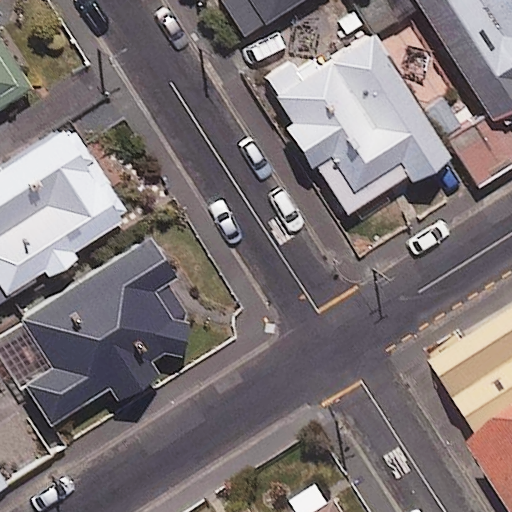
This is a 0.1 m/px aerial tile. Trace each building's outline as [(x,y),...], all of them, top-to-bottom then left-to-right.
[(207,0),(206,1),(231,39),(289,0),(207,0)] [(511,0),(414,0),(489,114),(511,99),(511,0)] [(447,152),(371,29),(331,53),(326,46),(263,85),(343,215),(447,152)] [(0,107),(33,87),(0,34),(0,107)] [(511,160),(511,135),(497,111),(449,140),(475,183),(511,160)] [(126,210),(68,120),(0,163),(0,280),(5,288),(126,210)] [(174,271),(148,232),(0,328),(0,344),(48,419),(107,381),(116,395),(183,351),(176,340),(195,328),(163,278),(174,271)] [(511,313),(439,362),(491,440),(511,426),(511,313)] [(511,511),(511,431),(467,462),(500,511),(511,511)] [(346,511),(341,504),(334,509),(323,490),(293,508),(295,511),(346,511)]
